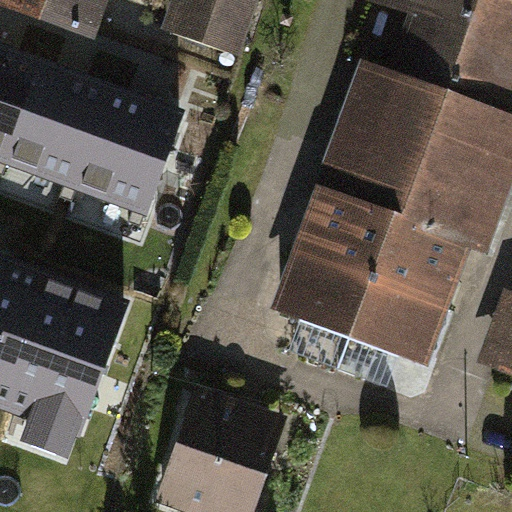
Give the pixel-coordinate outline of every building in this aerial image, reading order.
[(106,0),(19,0),(98,28),(106,0)] [(265,0),(179,0),(171,22),(248,49),(265,0)] [(511,0),(385,0),(423,13),(405,51),(511,88),(511,0)] [(43,63),(0,47),(0,154),(8,158),(43,63)] [(112,87),(43,63),(8,158),(78,183),(112,87)] [(511,158),(511,128),(371,74),(322,198),(474,257),(511,158)] [(184,113),(112,87),(78,183),(150,209),(184,113)] [(474,257),(322,198),(276,318),(428,376),(474,257)] [(127,313),(0,264),(0,397),(83,429),(127,313)] [(511,300),(508,299),(481,371),(511,383),(511,300)] [(261,511),(290,424),(202,395),(165,507),(178,511),(261,511)]
